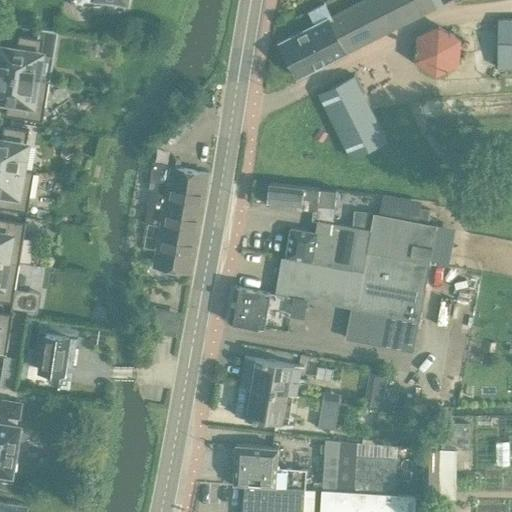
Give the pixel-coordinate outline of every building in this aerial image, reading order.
[(343,53),(447,0),(361,0),(330,16),(324,4),(309,12),(315,23),(279,41),(297,77),(343,53)] [(511,67),(511,21),(498,21),(498,67),(511,67)] [(0,73),(49,81),(49,80),(37,78),(44,39),(18,35),(16,49),(0,46),(0,73)] [(49,81),(0,73),(0,99),(8,101),(5,115),(43,121),(49,81)] [(350,156),(386,138),(353,75),(318,93),(350,156)] [(0,166),(34,172),(34,171),(22,169),(29,130),(3,125),(1,140),(0,139),(0,166)] [(208,173),(154,163),(149,189),(151,189),(145,221),(150,222),(147,244),(158,246),(154,267),(191,273),(208,173)] [(34,172),(0,166),(0,207),(28,212),(34,172)] [(319,188),(283,185),(268,184),(266,204),(317,209),(319,188)] [(414,352),(420,320),(437,224),(374,212),(369,228),(319,220),(316,230),(291,226),(279,289),(278,293),(357,308),(352,340),(414,352)] [(0,259),(19,263),(26,222),(0,218),(0,259)] [(19,263),(0,259),(0,300),(13,303),(19,263)] [(234,289),(229,322),(264,328),(265,328),(271,291),(270,291),(258,289),(235,285),(234,289)] [(0,354),(5,356),(6,356),(13,313),(0,311),(0,354)] [(26,313),(25,326),(40,327),(41,315),(26,313)] [(28,367),(26,385),(53,389),(56,389),(59,373),(61,373),(63,373),(68,340),(68,337),(53,335),(47,334),(42,369),(28,367)] [(244,356),(239,386),(249,387),(249,388),(283,393),(294,395),(299,365),(254,357),(244,356)] [(1,374),(0,382),(0,387),(12,389),(14,376),(1,374)] [(326,374),(322,400),(323,400),(323,396),(331,397),(330,406),(338,407),(339,403),(340,403),(344,376),(326,374)] [(278,423),(283,393),(249,388),(244,417),(278,423)] [(336,432),(340,403),(339,403),(338,407),(330,406),(331,397),(323,396),(323,400),(322,400),(318,429),(336,432)] [(0,421),(0,487),(9,490),(12,474),(20,425),(15,424),(16,417),(19,417),(21,403),(3,400),(1,414),(3,414),(2,422),(0,421)] [(322,490),(416,496),(416,495),(394,494),(397,458),(398,445),(357,442),(325,440),(324,454),(322,490)] [(235,445),(233,485),(244,485),(276,487),(305,489),(306,469),(303,469),(287,468),(278,467),(279,448),(235,445)] [(456,450),(440,449),(428,449),(427,498),(456,499),(456,482),(456,450)] [(243,500),(242,511),(313,511),(315,490),(305,489),(276,487),(244,485),(243,500)] [(322,490),(321,511),(415,511),(416,496),(322,490)]
